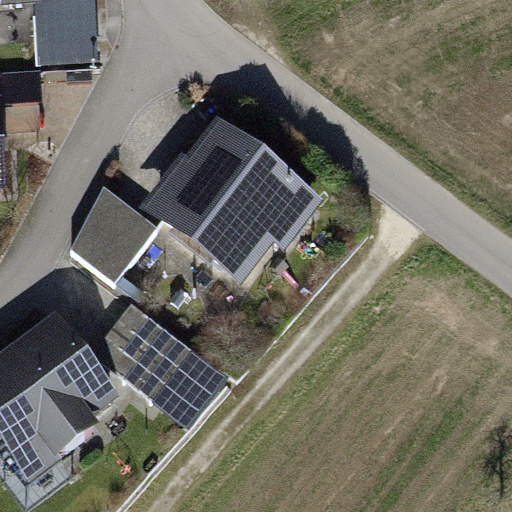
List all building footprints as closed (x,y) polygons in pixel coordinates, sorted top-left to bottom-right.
[(41,0),(0,0),(0,13),(41,11),(41,0)] [(98,0),(50,0),(41,0),(44,72),(102,69),(98,0)] [(41,81),(0,85),(0,119),(45,115),(41,81)] [(213,136),(147,224),(251,302),(317,214),(213,136)] [(106,209),(77,259),(118,289),(155,237),(106,209)] [(138,315),(97,366),(156,413),(196,362),(138,315)] [(64,333),(0,380),(0,430),(35,478),(124,411),(64,333)]
